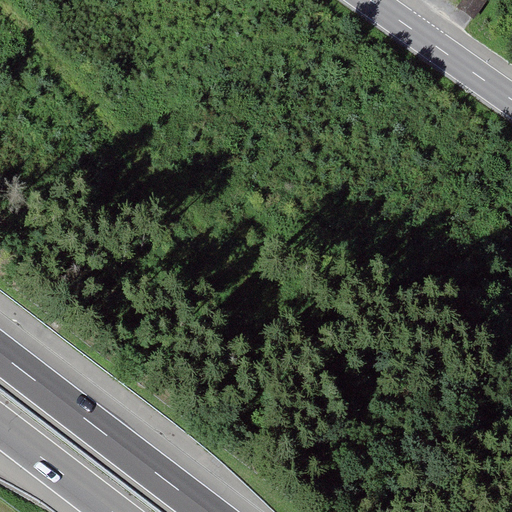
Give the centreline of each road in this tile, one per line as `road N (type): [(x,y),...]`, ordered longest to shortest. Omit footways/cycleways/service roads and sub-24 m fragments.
road 1 (motorway): [(208,511),(0,353)]
road 2 (primary): [(369,0),(511,100)]
road 3 (motorway): [(0,426),(110,511)]
